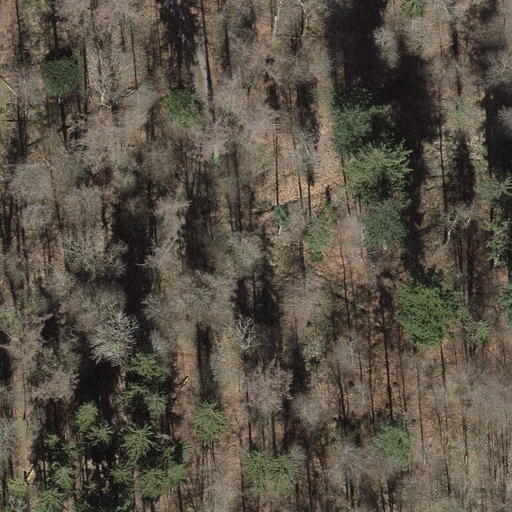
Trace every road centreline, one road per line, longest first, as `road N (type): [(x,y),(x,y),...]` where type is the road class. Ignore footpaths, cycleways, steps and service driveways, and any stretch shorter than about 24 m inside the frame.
road 1 (track): [(168,0),(206,90),(170,243)]
road 2 (track): [(170,243),(0,361)]
